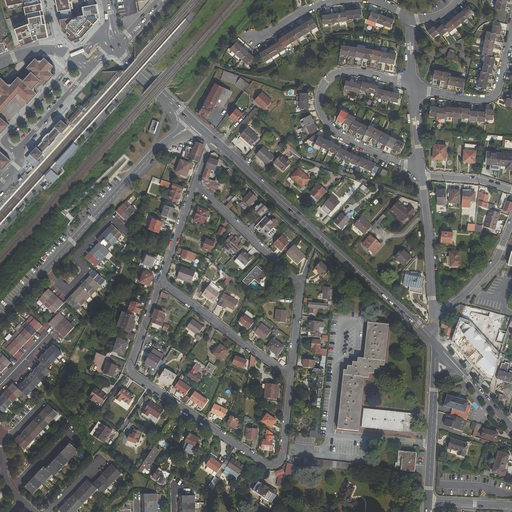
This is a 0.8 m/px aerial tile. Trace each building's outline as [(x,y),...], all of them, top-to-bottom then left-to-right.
[(5,0),(7,5),(23,2),(25,1),(25,5),(24,6),(25,13),(27,12),(28,17),(29,22),(27,22),(14,27),(18,39),(22,37),(24,42),(34,39),(32,34),(35,33),(37,37),(46,35),(47,35),(44,22),(42,23),(40,14),(39,10),(42,9),(40,2),(38,3),(37,0),(5,0)] [(69,0),(55,0),(58,11),(60,10),(62,19),(60,19),(62,30),(65,33),(67,31),(69,34),(68,35),(73,40),(78,38),(77,35),(79,34),(82,37),(90,27),(89,26),(91,23),(93,24),(99,18),(97,17),(96,14),(99,13),(97,4),(95,4),(93,0),(84,0),(85,1),(81,1),(82,6),(84,15),(77,16),(78,17),(72,18),(72,17),(70,17),(68,9),(71,9),(69,0)] [(137,0),(140,12),(151,0),(137,0)] [(495,9),(505,11),(506,4),(497,1),(495,9)] [(462,11),(468,18),(474,13),(468,7),(462,11)] [(362,18),(361,9),(353,10),(354,19),(362,18)] [(345,11),(346,13),(346,20),(354,19),(353,10),(345,11)] [(456,16),(461,23),(468,18),(462,11),(456,16)] [(375,23),(378,14),(371,12),(368,20),(370,21),(375,23)] [(346,20),(346,13),(337,14),(338,22),(347,22),(346,20)] [(338,22),(337,14),(330,15),(331,23),(338,22)] [(375,23),(376,23),(383,25),(386,17),(378,14),(375,23)] [(322,16),(323,24),(331,23),(330,15),(322,16)] [(450,21),(455,28),(461,23),(456,16),(450,21)] [(383,25),(391,28),(394,20),(386,17),(383,25)] [(305,23),(311,31),(318,27),(312,19),(305,23)] [(455,28),(450,21),(444,26),(448,31),(449,33),(455,28)] [(298,27),(304,36),(311,31),(305,23),(298,27)] [(442,24),(436,29),(439,33),(442,36),(448,31),(444,26),(442,24)] [(493,25),(491,33),(496,34),(500,35),(502,27),(493,25)] [(304,36),(298,27),(292,31),(297,40),(304,36)] [(439,33),(436,29),(434,27),(427,31),(433,38),(439,33)] [(297,40),(292,31),(285,35),(291,44),(297,40)] [(485,39),(495,41),(496,34),(491,33),(486,32),(485,39)] [(279,39),(280,41),(284,48),(291,44),(285,35),(279,39)] [(483,47),(493,49),(495,41),(485,39),(483,47)] [(273,45),(278,53),(285,49),(284,48),(280,41),(273,45)] [(242,47),(236,42),(230,50),(235,55),(242,47)] [(267,50),(272,58),(278,53),(273,45),(267,50)] [(342,45),(340,55),(348,56),(349,46),(342,45)] [(348,56),(355,58),(355,57),(357,48),(349,46),(348,56)] [(242,47),(235,55),(242,60),(248,53),(242,47)] [(357,48),(355,57),(363,58),(365,48),(357,47),(357,48)] [(481,55),(485,56),(491,57),(493,49),(483,47),(481,55)] [(365,48),(363,58),(370,60),(372,50),(365,48)] [(260,54),(264,62),(272,58),(267,50),(260,54)] [(370,60),(379,61),(380,52),(381,51),(372,50),(370,60)] [(386,63),(388,53),(380,52),(379,61),(379,62),(386,63)] [(242,60),(247,65),(254,58),(248,53),(242,60)] [(386,63),(394,64),(396,54),(388,53),(386,63)] [(491,57),(485,56),(484,64),(494,66),(495,58),(491,57)] [(0,130),(5,125),(0,120),(0,109),(2,107),(3,105),(4,104),(3,103),(6,100),(7,101),(8,99),(10,98),(17,90),(28,100),(35,92),(34,92),(34,88),(31,85),(34,82),(37,85),(39,82),(43,82),(46,85),(54,75),(51,72),(51,69),(54,66),(50,62),(50,61),(48,61),(44,57),(42,60),(38,60),(36,58),(27,68),(30,70),(30,74),(25,79),(21,80),(18,77),(11,85),(7,85),(0,78),(0,130)] [(484,64),(482,71),(490,73),(492,73),(494,66),(484,64)] [(435,70),(433,79),(441,81),(443,72),(435,70)] [(235,85),(238,76),(224,71),(221,80),(235,85)] [(479,79),(488,81),(490,73),(482,71),(481,71),(479,79)] [(441,81),(448,82),(450,76),(450,73),(443,72),(441,81)] [(448,82),(448,85),(456,86),(457,78),(450,76),(448,82)] [(235,85),(244,92),(250,85),(240,78),(235,85)] [(456,86),(464,88),(465,79),(457,78),(456,86)] [(488,81),(479,79),(478,86),(486,88),(488,81)] [(353,82),(346,80),(344,89),(351,91),(353,82)] [(359,93),(360,90),(361,85),(353,82),(351,91),(359,93)] [(361,85),(360,90),(367,92),(369,83),(362,82),(361,85)] [(369,83),(367,92),(375,95),(377,88),(378,86),(369,83)] [(207,119),(216,104),(223,107),(231,92),(215,84),(199,114),(207,119)] [(377,88),(375,95),(375,97),(382,99),(384,90),(377,88)] [(0,120),(5,125),(0,130),(0,134),(0,135),(8,125),(9,125),(0,117),(0,113),(18,94),(28,104),(37,94),(35,92),(28,100),(17,90),(10,98),(8,99),(7,101),(6,100),(3,103),(4,104),(3,105),(2,107),(0,109),(0,120)] [(390,101),(392,92),(384,90),(382,99),(390,101)] [(254,101),(265,110),(266,108),(269,110),(274,104),(271,102),(272,101),(262,92),(254,101)] [(390,101),(397,103),(400,94),(392,92),(390,101)] [(309,101),(309,94),(300,93),(300,101),(309,101)] [(300,101),(299,109),(308,109),(309,101),(300,101)] [(429,116),(437,117),(438,108),(438,107),(430,106),(429,116)] [(446,107),(446,109),(445,117),(453,117),(453,107),(446,107)] [(453,107),(453,117),(461,118),(462,108),(453,107)] [(446,109),(438,108),(437,117),(437,118),(445,119),(445,117),(446,109)] [(469,119),(469,111),(469,109),(462,108),(461,118),(469,119)] [(81,112),(79,109),(69,120),(71,123),(81,112)] [(486,109),(485,112),(485,119),(493,120),(494,110),(486,109)] [(242,115),(236,110),(229,118),(235,124),(242,115)] [(344,123),(348,114),(341,110),(337,120),(344,123)] [(469,111),(469,119),(468,121),(476,121),(476,111),(469,111)] [(485,119),(485,112),(476,111),(476,121),(485,122),(485,119)] [(142,146),(160,117),(153,113),(136,142),(142,146)] [(344,123),(351,127),(354,120),(355,117),(348,114),(344,123)] [(306,126),(314,122),(311,115),(302,119),(306,126)] [(50,132),(45,137),(43,139),(44,139),(42,141),(30,154),(35,158),(36,160),(37,160),(42,155),(42,154),(46,151),(49,147),(52,144),(55,140),(57,139),(61,134),(67,127),(68,127),(61,120),(50,132)] [(354,120),(351,127),(350,129),(357,133),(361,124),(354,120)] [(306,126),(309,134),(318,130),(314,122),(306,126)] [(364,136),(365,134),(368,127),(361,124),(357,133),(364,136)] [(377,129),(369,125),(368,127),(365,134),(372,138),(377,129)] [(241,136),(251,146),(259,137),(248,128),(241,136)] [(377,129),(372,138),(379,141),(383,133),(383,132),(377,129)] [(383,133),(379,141),(378,142),(385,145),(390,136),(383,133)] [(42,154),(42,155),(45,157),(63,136),(61,134),(57,139),(55,140),(52,144),(49,147),(46,151),(42,154)] [(316,134),(308,140),(315,143),(319,136),(316,134)] [(319,136),(315,143),(315,144),(322,147),(326,139),(319,136)] [(390,136),(385,145),(393,149),(398,140),(390,136)] [(329,151),(334,143),(326,139),(322,147),(329,151)] [(398,140),(393,149),(400,153),(404,143),(398,140)] [(196,142),(194,148),(187,146),(183,157),(198,162),(200,155),(203,148),(204,145),(196,142)] [(336,154),(340,147),(340,146),(334,143),(329,151),(336,154)] [(60,167),(77,149),(72,145),(56,163),(60,167)] [(434,145),(433,159),(445,160),(446,146),(434,145)] [(256,156),(267,166),(275,157),(263,147),(256,156)] [(343,159),(347,151),(340,147),(336,154),(336,155),(343,159)] [(463,162),(475,163),(476,151),(464,150),(463,162)] [(347,151),(343,159),(350,163),(354,154),(347,151)] [(1,154),(0,153),(0,168),(2,170),(11,161),(2,153),(1,154)] [(492,164),(500,165),(501,154),(488,153),(487,164),(492,165),(492,164)] [(35,158),(30,154),(26,158),(32,164),(35,166),(39,162),(37,160),(36,160),(35,158)] [(357,166),(358,165),(361,158),(354,154),(350,163),(357,166)] [(511,155),(501,154),(500,165),(507,165),(506,169),(511,169),(511,155)] [(274,163),(284,171),(290,164),(290,163),(287,160),(287,161),(280,156),(274,163)] [(361,157),(361,158),(358,165),(365,168),(368,160),(361,157)] [(203,178),(209,180),(210,176),(213,177),(215,171),(216,172),(216,173),(221,175),(223,169),(220,168),(223,161),(219,159),(219,161),(210,158),(203,178)] [(192,164),(181,160),(176,173),(187,177),(192,164)] [(368,160),(365,168),(372,172),(376,164),(368,160)] [(44,175),(52,182),(59,175),(51,168),(44,175)] [(299,170),(292,177),(302,188),(309,180),(299,170)] [(329,178),(323,172),(320,176),(326,181),(329,178)] [(215,176),(213,181),(209,180),(203,178),(202,181),(203,185),(216,197),(222,179),(215,176)] [(318,185),(310,194),(318,201),(326,192),(318,185)] [(367,193),(369,190),(363,185),(360,188),(367,193)] [(173,188),(169,200),(178,203),(182,191),(173,188)] [(437,205),(446,204),(446,190),(437,190),(437,205)] [(460,190),(450,190),(449,202),(459,203),(460,190)] [(475,192),(462,191),(462,200),(475,201),(475,192)] [(489,196),(486,195),(482,194),(482,193),(479,192),(477,206),(480,207),(486,209),(488,204),(486,204),(489,196)] [(250,206),(257,198),(251,193),(244,200),(250,206)] [(332,197),(324,205),(331,211),(339,203),(332,197)] [(228,208),(234,202),(232,200),(230,203),(226,206),(228,208)] [(119,214),(120,213),(122,216),(131,206),(126,201),(116,212),(119,214)] [(399,220),(404,224),(415,211),(409,206),(406,209),(398,202),(390,211),(397,216),(400,219),(399,220)] [(503,211),(510,213),(511,208),(511,203),(506,202),(503,211)] [(268,210),(262,204),(255,211),(261,216),(268,210)] [(124,219),(124,218),(127,220),(137,210),(131,206),(122,216),(121,216),(124,219)] [(162,216),(172,219),(175,209),(166,206),(162,216)] [(205,224),(209,212),(199,208),(195,220),(205,224)] [(495,230),(500,213),(489,210),(484,227),(495,230)] [(341,229),(349,220),(342,214),(334,223),(341,229)] [(383,215),(377,221),(379,224),(386,217),(383,215)] [(262,221),(259,217),(254,223),(250,227),(249,228),(252,231),(262,221)] [(275,228),(275,227),(272,224),(273,223),(266,217),(262,221),(252,231),(255,234),(261,228),(271,237),(277,230),(275,228)] [(354,226),(364,235),(372,226),(361,217),(354,226)] [(149,230),(159,233),(163,223),(153,219),(149,230)] [(108,231),(118,240),(123,235),(112,225),(109,227),(110,228),(108,231)] [(107,230),(105,232),(106,233),(103,235),(113,245),(118,240),(108,231),(107,230)] [(442,233),(441,243),(451,244),(452,233),(442,233)] [(100,237),(101,238),(98,241),(100,242),(108,250),(113,245),(103,235),(102,235),(100,237)] [(239,242),(235,238),(232,235),(225,243),(236,254),(244,246),(239,242)] [(282,251),(290,243),(282,235),(274,244),(282,251)] [(363,245),(373,254),(380,245),(370,237),(363,245)] [(203,249),(211,252),(215,242),(207,239),(203,249)] [(100,242),(97,245),(98,246),(96,248),(105,257),(110,252),(108,250),(100,242)] [(298,264),(306,256),(294,245),(291,249),(288,252),(286,253),(298,264)] [(95,247),(93,250),(91,253),(101,262),(105,257),(96,248),(95,247)] [(181,258),(192,261),(195,254),(184,250),(181,258)] [(402,250),(395,258),(404,266),(411,258),(402,250)] [(253,259),(244,251),(238,258),(246,266),(253,259)] [(88,255),(88,256),(86,258),(96,268),(101,262),(91,253),(90,252),(88,255)] [(447,257),(447,267),(461,266),(460,252),(449,252),(449,257),(447,257)] [(147,256),(144,265),(152,268),(155,259),(147,256)] [(319,272),(318,273),(323,278),(331,269),(322,262),(315,269),(319,272)] [(260,284),(268,274),(263,270),(262,271),(257,266),(243,281),(248,286),(255,279),(260,284)] [(196,272),(182,267),(178,278),(192,283),(196,272)] [(91,277),(101,286),(106,281),(95,271),(92,273),(93,274),(91,277)] [(153,275),(144,272),(140,283),(150,286),(153,275)] [(407,275),(405,286),(410,287),(409,291),(422,294),(422,290),(420,289),(422,278),(407,275)] [(90,276),(88,279),(89,279),(86,282),(96,291),(101,286),(91,277),(90,276)] [(85,281),(83,284),(84,284),(81,287),(91,296),(96,291),(86,282),(85,281)] [(81,286),(78,289),(79,290),(77,292),(87,301),(91,296),(81,287),(81,286)] [(203,294),(214,302),(220,294),(215,290),(210,286),(203,294)] [(323,294),(320,294),(319,295),(319,296),(320,297),(322,297),(322,299),(330,299),(332,288),(323,287),(323,294)] [(51,291),(50,292),(48,290),(39,300),(44,305),(53,295),(54,294),(51,291)] [(76,291),(73,294),(74,295),(72,297),(82,306),(87,301),(77,292),(76,291)] [(238,302),(224,294),(218,305),(226,309),(227,307),(233,310),(238,302)] [(59,299),(56,296),(55,297),(53,295),(44,305),(49,309),(58,300),(59,299)] [(69,299),(70,300),(67,302),(77,311),(82,306),(72,297),(71,296),(69,299)] [(129,311),(139,315),(143,302),(141,302),(143,297),(139,296),(137,303),(132,301),(129,311)] [(61,301),(61,302),(58,300),(49,309),(54,314),(64,303),(61,301)] [(152,323),(162,326),(165,317),(163,316),(164,313),(156,310),(153,319),(154,319),(152,323)] [(277,310),(276,322),(285,323),(287,311),(277,310)] [(52,326),(52,325),(55,328),(64,318),(59,313),(49,324),(52,326)] [(136,322),(134,321),(136,316),(126,313),(120,330),(130,333),(132,328),(133,328),(136,322)] [(239,322),(249,329),(255,321),(251,318),(245,314),(239,322)] [(40,329),(39,328),(42,325),(32,316),(27,321),(37,331),(38,331),(40,329)] [(54,329),(56,331),(57,330),(60,332),(69,322),(64,318),(55,328),(54,329)] [(200,342),(205,335),(200,332),(204,327),(193,320),(187,327),(190,330),(188,333),(200,342)] [(469,323),(461,320),(453,342),(491,384),(499,357),(469,323)] [(35,334),(34,333),(37,331),(27,321),(22,326),(32,336),(33,336),(35,334)] [(311,337),(321,338),(322,333),(319,333),(320,322),(310,321),(309,325),(310,325),(309,332),(311,332),(311,337)] [(453,324),(443,321),(441,327),(446,329),(444,335),(449,337),(453,324)] [(62,336),(63,335),(65,337),(74,327),(69,322),(60,332),(59,333),(62,336)] [(255,332),(255,333),(265,340),(271,331),(261,324),(261,325),(258,323),(253,330),(255,332)] [(373,369),(378,370),(379,365),(383,366),(388,325),(368,323),(364,358),(359,358),(359,362),(354,362),(354,367),(373,369)] [(30,339),(30,338),(32,336),(22,326),(17,331),(27,341),(28,341),(30,339)] [(26,344),(25,343),(27,341),(17,331),(13,336),(22,346),(23,346),(26,344)] [(21,349),(20,348),(22,346),(13,336),(8,341),(17,351),(18,352),(21,349)] [(118,338),(114,351),(124,355),(128,342),(118,338)] [(267,348),(272,352),(273,351),(278,355),(284,347),(274,339),(267,348)] [(312,349),(320,350),(321,341),(313,340),(312,349)] [(16,354),(15,353),(17,351),(8,341),(3,346),(13,356),(14,356),(16,354)] [(62,354),(53,345),(49,351),(57,359),(62,354)] [(215,354),(223,359),(229,351),(221,345),(215,354)] [(48,349),(44,355),(53,364),(57,359),(49,351),(48,349)] [(322,355),(321,370),(325,370),(327,350),(320,350),(312,349),(311,354),(322,355)] [(153,351),(151,354),(161,359),(163,357),(153,351)] [(7,367),(9,365),(8,364),(10,362),(9,361),(1,353),(0,353),(0,361),(6,367),(7,367)] [(146,363),(156,369),(161,359),(151,354),(146,363)] [(48,369),(53,364),(44,355),(43,355),(39,360),(41,362),(41,363),(48,369)] [(233,355),(230,362),(244,369),(245,368),(250,370),(251,363),(233,355)] [(216,367),(210,363),(207,367),(196,359),(194,362),(197,364),(202,367),(206,370),(209,372),(212,374),(216,367)] [(314,371),(315,360),(303,360),(302,371),(314,371)] [(103,374),(113,378),(118,366),(107,362),(103,374)] [(48,369),(41,363),(38,369),(46,377),(51,372),(48,369)] [(507,370),(508,367),(509,364),(505,363),(504,364),(502,364),(496,379),(504,381),(507,370)] [(197,364),(189,376),(197,382),(201,376),(198,373),(202,367),(197,364)] [(350,366),(349,371),(363,372),(363,377),(368,378),(368,373),(373,373),(373,369),(354,367),(350,366)] [(37,368),(33,374),(41,382),(46,377),(38,369),(37,368)] [(324,377),(325,370),(321,370),(315,369),(315,371),(314,372),(313,374),(314,374),(315,375),(314,375),(313,375),(313,376),(314,376),(315,376),(316,375),(320,375),(320,378),(322,378),(323,377),(324,377)] [(172,385),(177,376),(166,370),(161,378),(172,385)] [(358,431),(363,377),(363,372),(349,371),(344,370),(338,429),(358,431)] [(32,373),(28,378),(37,387),(41,382),(33,374),(32,373)] [(27,377),(23,383),(32,391),(37,387),(28,378),(27,377)] [(182,393),(186,396),(191,388),(180,380),(175,388),(178,390),(177,391),(182,394),(182,393)] [(27,397),(32,391),(23,383),(22,382),(18,389),(23,393),(27,397)] [(9,390),(18,398),(23,393),(18,389),(17,387),(13,384),(9,390)] [(277,399),(278,385),(267,384),(266,398),(277,399)] [(94,403),(96,400),(105,407),(110,398),(96,388),(88,398),(94,403)] [(123,388),(116,399),(120,402),(122,400),(130,405),(135,397),(123,388)] [(8,389),(5,395),(13,403),(18,398),(9,390),(8,389)] [(204,409),(209,401),(195,392),(190,399),(204,409)] [(4,394),(0,399),(0,400),(8,408),(13,403),(5,395),(4,394)] [(448,396),(445,406),(453,408),(451,415),(467,420),(471,406),(467,405),(468,402),(448,396)] [(0,409),(3,413),(8,408),(0,400),(0,409)] [(150,414),(158,419),(164,411),(150,402),(143,413),(148,417),(150,414)] [(58,414),(49,405),(45,411),(53,419),(58,414)] [(214,405),(211,412),(225,418),(228,410),(214,405)] [(362,426),(416,432),(418,414),(364,408),(362,426)] [(44,410),(40,416),(49,424),(53,419),(45,411),(44,410)] [(451,415),(448,414),(444,425),(461,431),(463,425),(466,426),(467,420),(451,415)] [(39,415),(35,421),(44,429),(49,424),(40,416),(39,415)] [(276,420),(268,415),(263,422),(271,427),(276,420)] [(231,416),(227,425),(235,429),(239,420),(231,416)] [(34,420),(30,426),(39,435),(44,429),(35,421),(34,420)] [(102,424),(94,436),(104,443),(112,431),(102,424)] [(29,425),(26,431),(34,440),(39,435),(30,426),(29,425)] [(257,440),(258,430),(248,429),(247,439),(257,440)] [(25,430),(21,437),(29,444),(34,440),(26,431),(25,430)] [(128,440),(137,444),(141,432),(135,430),(133,436),(130,435),(128,440)] [(482,437),(495,442),(497,437),(483,433),(482,437)] [(195,446),(196,444),(197,444),(199,441),(198,440),(199,438),(190,434),(186,442),(195,446)] [(25,450),(29,444),(21,437),(20,435),(16,442),(25,450)] [(262,450),(272,450),(273,437),(272,437),(267,436),(266,440),(263,440),(262,450)] [(296,442),(315,444),(316,438),(297,436),(296,442)] [(467,444),(451,439),(448,449),(459,452),(458,455),(464,457),(467,444)] [(78,451),(70,444),(66,450),(73,456),(78,451)] [(142,473),(145,469),(147,470),(160,450),(155,447),(143,465),(139,470),(139,471),(142,473)] [(65,449),(61,455),(68,461),(73,456),(66,450),(65,449)] [(399,451),(397,470),(415,472),(417,453),(399,451)] [(504,475),(506,471),(504,470),(508,455),(499,452),(493,472),(504,475)] [(61,454),(57,460),(64,466),(68,461),(61,455),(61,454)] [(245,467),(239,463),(229,457),(224,464),(239,475),(245,467)] [(294,462),(368,471),(368,465),(295,457),(294,462)] [(224,464),(220,461),(219,463),(212,458),(207,466),(218,473),(224,464)] [(56,459),(52,465),(59,471),(64,466),(57,460),(56,459)] [(291,474),(293,464),(287,462),(285,473),(291,474)] [(54,476),(59,471),(52,465),(51,464),(48,470),(52,474),(54,476)] [(112,464),(108,470),(117,479),(122,473),(112,464)] [(45,467),(40,473),(47,479),(52,474),(48,470),(45,467)] [(163,477),(162,470),(159,467),(153,477),(158,481),(159,482),(159,483),(160,484),(161,485),(162,485),(163,485),(164,485),(165,484),(166,484),(166,483),(166,482),(167,481),(167,480),(166,479),(166,478),(165,477),(163,477)] [(107,469),(103,476),(112,484),(117,479),(108,470),(107,469)] [(39,472),(36,477),(43,484),(47,479),(40,473),(39,472)] [(103,475),(99,481),(107,489),(112,484),(103,476),(103,475)] [(35,477),(31,483),(38,489),(43,484),(36,477),(35,477)] [(213,489),(219,480),(216,477),(209,487),(213,489)] [(84,486),(93,494),(97,489),(94,486),(93,485),(88,480),(84,486)] [(107,489),(99,481),(98,480),(94,486),(97,489),(103,494),(107,489)] [(33,494),(38,489),(31,483),(30,482),(26,488),(33,494)] [(261,503),(271,509),(278,498),(277,496),(278,491),(275,489),(274,491),(259,482),(253,491),(263,497),(261,499),(263,501),(261,503)] [(83,485),(79,491),(88,499),(93,494),(84,486),(83,485)] [(346,485),(338,503),(353,510),(356,502),(350,500),(354,489),(346,485)] [(78,490),(75,496),(83,504),(88,499),(79,491),(78,490)] [(73,495),(70,501),(78,509),(83,504),(75,496),(73,495)] [(69,500),(65,506),(70,511),(75,511),(78,509),(70,501),(69,500)]
